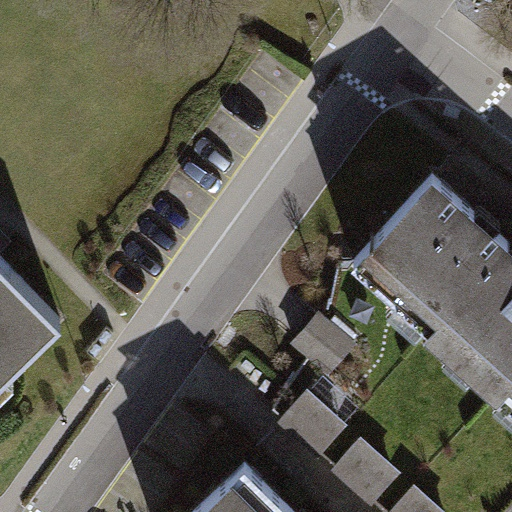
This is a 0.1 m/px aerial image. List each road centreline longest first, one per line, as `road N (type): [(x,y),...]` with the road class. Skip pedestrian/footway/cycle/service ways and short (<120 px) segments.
road 1 (residential): [(58,511),(407,33)]
road 2 (residential): [(511,113),(407,33)]
